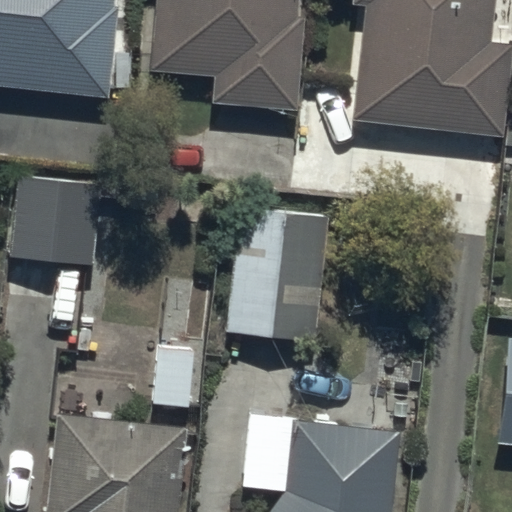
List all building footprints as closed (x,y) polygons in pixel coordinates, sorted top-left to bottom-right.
[(0,0),(0,76),(109,87),(116,0),(0,0)] [(154,0),(150,61),(213,65),(211,95),(297,101),(303,7),(296,7),(296,0),(154,0)] [(362,0),(351,112),(501,126),(509,34),(491,33),(493,0),(362,0)] [(96,171),(14,167),(9,253),(91,258),(95,192),(126,194),(128,164),(97,163),(96,171)] [(230,200),(220,327),(317,334),(327,207),(230,200)] [(511,331),(504,330),(493,431),(511,433),(511,331)] [(153,336),(150,394),(189,398),(195,340),(153,336)] [(172,511),(183,416),(54,401),(41,511),(172,511)] [(277,482),(255,511),(388,511),(398,420),(247,405),(240,478),(277,482)]
